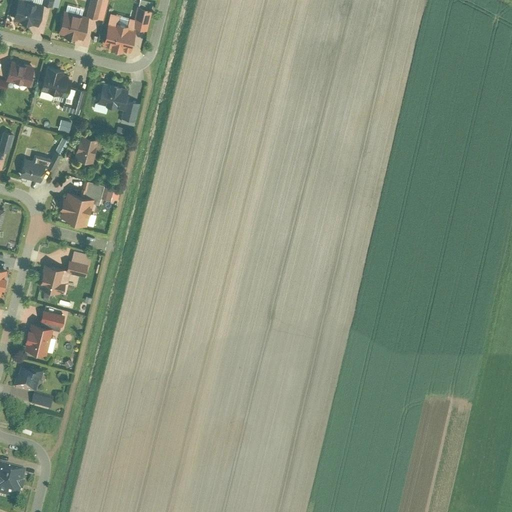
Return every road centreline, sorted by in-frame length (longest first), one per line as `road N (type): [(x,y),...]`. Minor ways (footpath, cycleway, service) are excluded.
road 1 (residential): [(0,36),(119,65),(140,62),(162,0)]
road 2 (residential): [(0,349),(31,227),(31,209),(0,188)]
